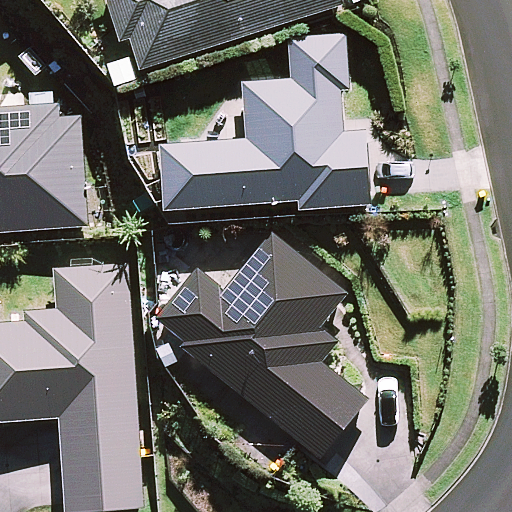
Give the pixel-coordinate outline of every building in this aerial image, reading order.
[(134,41),(143,71),(345,5),(343,0),(109,0),(124,44),(134,41)] [(164,146),(169,213),(303,203),(303,211),(374,206),(369,131),(347,133),(344,92),(353,92),(348,34),(290,38),(293,79),(245,83),(249,140),(164,146)] [(0,235),(91,229),(83,118),(63,119),(62,104),(0,108),(0,235)] [(184,348),(323,460),(371,401),(326,364),(342,344),(324,329),(352,294),(275,232),(228,290),(200,267),(158,319),(188,343),(184,348)] [(131,511),(148,511),(130,264),(56,270),(59,309),(26,312),(27,322),(0,323),(0,424),(63,420),(69,511),(131,511)]
